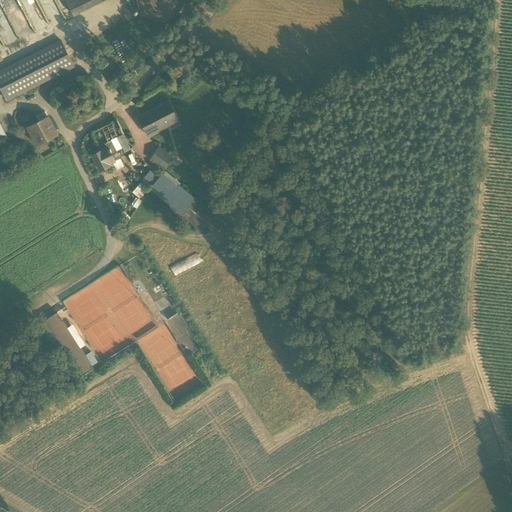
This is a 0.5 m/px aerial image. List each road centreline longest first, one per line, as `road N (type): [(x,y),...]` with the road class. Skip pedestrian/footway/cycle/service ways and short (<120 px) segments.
road 1 (track): [(486,0),(469,345),(511,488)]
road 2 (unclassified): [(0,331),(104,265),(112,247),(106,218),(75,146),(212,0)]
road 3 (track): [(112,247),(140,226),(260,246),(353,291),(403,367),(469,345)]
